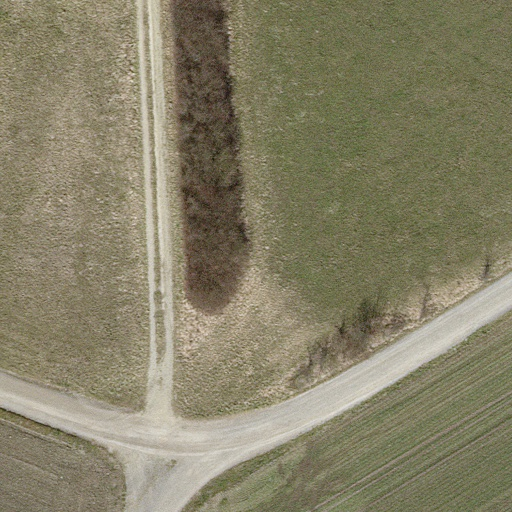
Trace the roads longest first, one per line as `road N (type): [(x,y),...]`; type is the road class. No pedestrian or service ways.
road 1 (track): [(511,285),(255,439),(160,449),(0,386)]
road 2 (track): [(149,0),(165,347),(160,449),(146,511)]
